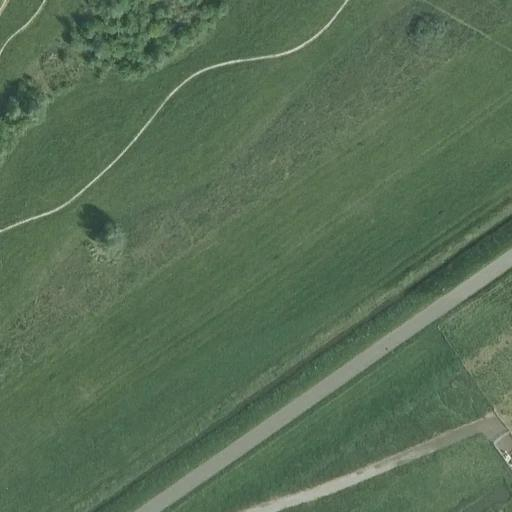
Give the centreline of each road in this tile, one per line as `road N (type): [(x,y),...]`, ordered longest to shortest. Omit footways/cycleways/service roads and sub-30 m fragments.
road 1 (unclassified): [(158,511),(511,256)]
road 2 (track): [(511,462),(485,426),(271,511)]
